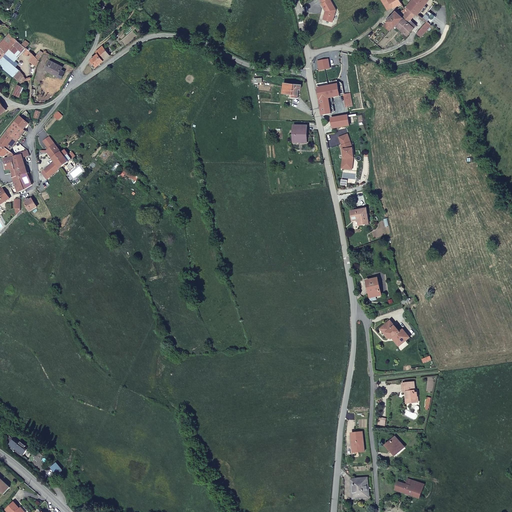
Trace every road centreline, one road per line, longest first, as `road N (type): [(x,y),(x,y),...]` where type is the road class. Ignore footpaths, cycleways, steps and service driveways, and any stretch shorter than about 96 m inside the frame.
road 1 (track): [(22,194),(21,212),(63,242),(51,291),(94,359),(182,415),(225,511)]
road 2 (residential): [(309,72),(259,69),(205,42),(167,34),(147,37),(69,87)]
road 3 (unclassified): [(309,72),(354,304)]
road 4 (residential): [(378,511),(366,322),(354,304)]
road 5 (unclassified): [(354,304),(334,511)]
road 6 (residential): [(307,55),(343,48),(401,62),(431,50),(446,28)]
